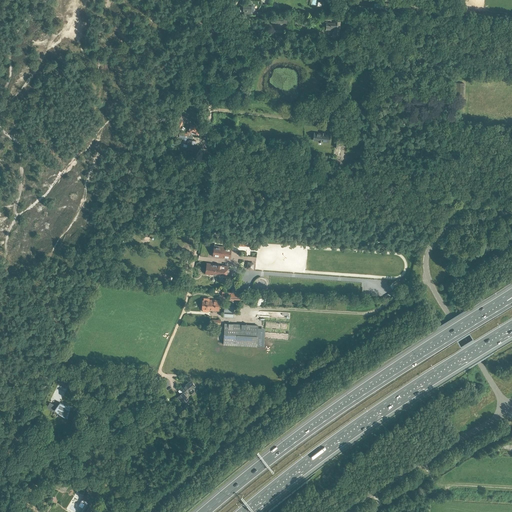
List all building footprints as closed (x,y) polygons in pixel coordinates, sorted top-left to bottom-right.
[(432,2),(431,11),(439,11),(439,3),(440,3),(440,0),(435,0),(436,2),(432,2)] [(383,9),(384,9),(395,10),(394,12),(404,13),(406,13),(406,11),(407,3),(397,2),(396,4),(384,3),(384,4),(383,9)] [(243,5),(243,11),(244,11),(244,14),(251,14),(251,11),(254,11),(254,5),(251,5),(251,3),(244,3),(244,5),(243,5)] [(326,23),(326,28),(332,28),(334,28),(334,33),(333,33),(332,36),(339,37),(340,22),(334,21),(333,23),(326,23)] [(464,95),(464,83),(453,83),(453,85),(452,85),(452,95),(464,95)] [(181,116),(173,133),(179,134),(186,135),(192,136),(192,133),(194,133),(199,135),(199,134),(200,134),(200,132),(201,130),(201,129),(200,128),(199,128),(197,127),(197,126),(196,126),(193,125),(191,125),(189,129),(188,129),(187,132),(186,133),(184,133),(184,132),(182,132),(182,133),(179,132),(181,128),(180,128),(183,122),(188,124),(189,119),(182,116),(181,116)] [(314,132),(313,141),(329,143),(330,134),(314,132)] [(180,134),(179,137),(183,138),(182,139),(184,139),(183,143),(185,143),(188,144),(187,149),(195,150),(196,144),(195,144),(196,141),(192,140),(193,136),(180,134)] [(214,245),(213,256),(230,259),(231,248),(214,245)] [(207,263),(206,268),(227,271),(228,266),(207,263)] [(226,277),(227,271),(206,268),(205,274),(226,277)] [(224,317),(233,317),(233,306),(224,306),(224,317)] [(224,324),(223,344),(256,346),(258,325),(224,324)] [(190,380),(181,388),(186,394),(188,392),(190,394),(194,390),(193,388),(195,386),(190,380)] [(183,392),(177,397),(182,402),(187,398),(183,392)] [(60,402),(56,406),(50,403),(47,409),(51,411),(53,406),(55,408),(54,409),(58,412),(61,414),(60,416),(61,415),(65,417),(68,412),(68,413),(70,408),(63,405),(63,404),(64,404),(60,402)] [(72,422),(71,428),(79,430),(81,425),(72,422)] [(92,511),(94,509),(90,507),(92,504),(93,505),(95,502),(84,495),(82,498),(82,499),(81,501),(85,504),(80,511),(92,511)]
